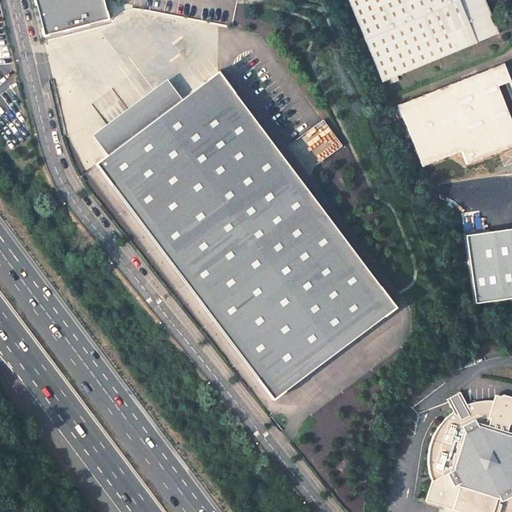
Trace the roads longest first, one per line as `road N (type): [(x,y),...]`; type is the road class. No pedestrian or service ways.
road 1 (residential): [(9,0),(43,161),(318,511)]
road 2 (trunk): [(194,511),(0,251)]
road 3 (trunk): [(0,328),(140,511)]
